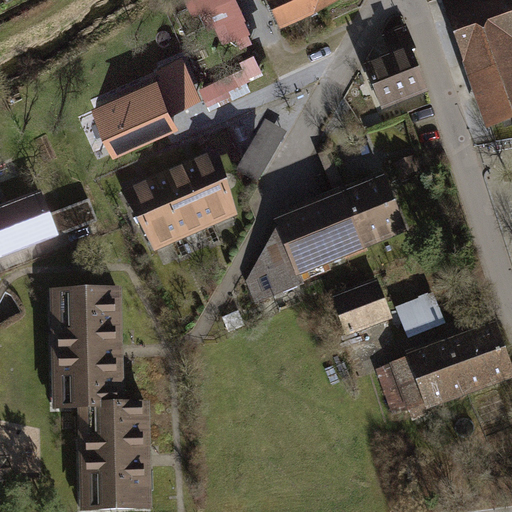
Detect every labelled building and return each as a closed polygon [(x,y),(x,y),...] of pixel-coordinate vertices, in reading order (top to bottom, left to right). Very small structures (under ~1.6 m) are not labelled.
[(233,0),(203,0),(223,42),(248,31),(233,0)] [(267,0),(283,35),(364,0),(267,0)] [(511,0),(450,0),(442,3),(489,139),(511,131),(511,0)] [(420,59),(407,29),(395,34),(383,39),(391,59),(364,70),(384,120),(431,101),(415,61),(420,59)] [(208,97),(267,71),(260,54),(201,80),(208,97)] [(182,57),(157,67),(160,74),(161,78),(187,67),(182,57)] [(160,74),(156,76),(172,110),(200,98),(187,67),(161,78),(160,74)] [(156,76),(96,102),(115,145),(175,118),(172,110),(156,76)] [(267,123),(238,174),(258,186),(288,135),(267,123)] [(246,218),(219,159),(202,167),(176,179),(149,191),(125,202),(151,260),(246,218)] [(408,240),(384,181),(363,190),(345,197),(369,256),(408,240)] [(41,195),(0,211),(0,252),(2,257),(57,236),(49,217),(41,195)] [(369,256),(345,197),(274,226),(279,236),(298,284),(369,256)] [(90,201),(73,208),(82,229),(98,222),(90,201)] [(82,229),(73,208),(49,217),(57,236),(58,238),(82,229)] [(298,284),(279,236),(247,285),(257,311),(301,293),(298,284)] [(394,323),(379,287),(336,304),(351,341),(394,323)] [(123,295),(53,297),(56,420),(81,420),(126,419),(123,295)] [(433,296),(406,308),(415,328),(442,316),(433,296)] [(511,389),(511,373),(495,329),(462,341),(407,363),(430,421),(511,389)] [(126,419),(81,420),(82,511),(154,511),(152,418),(126,419)]
